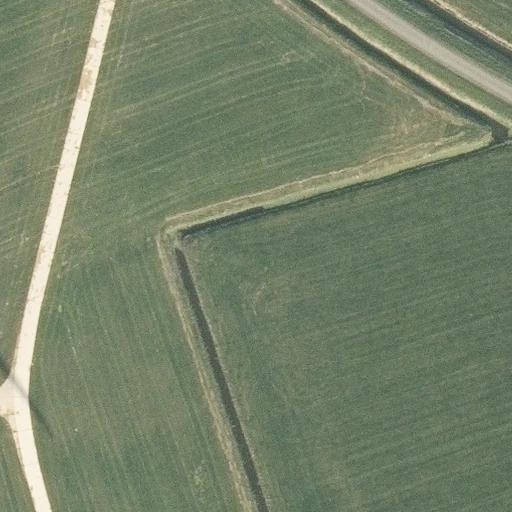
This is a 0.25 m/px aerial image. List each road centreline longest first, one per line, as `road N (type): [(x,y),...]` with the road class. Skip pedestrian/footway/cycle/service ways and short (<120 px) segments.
road 1 (track): [(52,0),(0,213)]
road 2 (unclassified): [(511,93),(360,0)]
